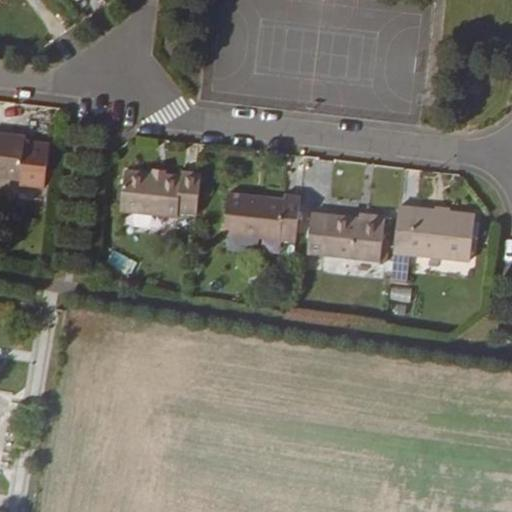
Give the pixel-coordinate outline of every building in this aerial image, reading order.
[(40,195),(46,153),(22,150),(22,144),(0,141),(0,186),(17,188),(16,192),(40,195)] [(174,217),(195,219),(200,178),(178,176),(177,181),(123,175),(118,214),(172,222),(174,217)] [(291,248),(297,202),(284,200),(283,206),(225,198),(219,238),(291,248)] [(397,214),(391,260),(466,271),(473,225),(397,214)] [(375,269),(382,225),(368,223),(367,229),(312,221),(307,259),(375,269)] [(108,268),(132,272),(134,257),(110,253),(108,268)]
